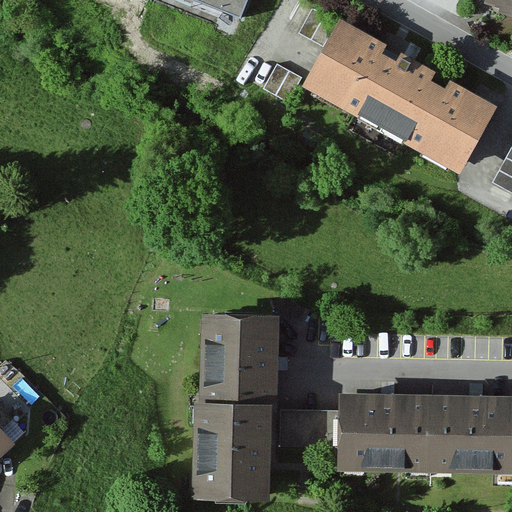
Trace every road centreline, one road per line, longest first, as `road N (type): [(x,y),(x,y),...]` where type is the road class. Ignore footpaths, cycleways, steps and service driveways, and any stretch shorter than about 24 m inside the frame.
road 1 (residential): [(511,358),(315,361)]
road 2 (residential): [(389,0),(511,71)]
